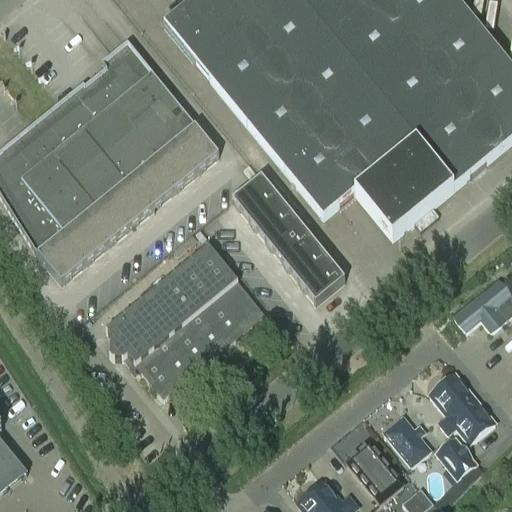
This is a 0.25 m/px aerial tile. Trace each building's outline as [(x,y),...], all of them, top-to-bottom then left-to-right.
[(180,17),(164,31),(323,226),(354,200),(392,247),(454,196),(511,148),(511,75),(450,0),(201,0),(196,5),(195,6),(180,17)] [(138,64),(124,75),(113,84),(107,77),(85,95),(83,93),(0,160),(0,202),(35,258),(61,292),(219,163),(195,134),(162,94),(138,64)] [(261,184),(232,208),(249,228),(278,205),(261,184)] [(278,205),(249,228),(265,249),(295,225),(278,205)] [(295,225),(265,249),(282,270),(311,246),(295,225)] [(311,246),(282,270),(299,290),(328,266),(311,246)] [(208,253),(106,337),(113,346),(110,349),(109,361),(112,365),(124,366),(127,363),(163,406),(265,322),(208,253)] [(511,260),(510,258),(502,264),(506,269),(511,265),(511,260)] [(328,266),(299,290),(315,311),(345,287),(328,266)] [(511,322),(511,303),(498,286),(452,323),(466,340),(480,328),(490,340),(511,322)] [(469,450),(495,430),(455,381),(429,402),(447,423),(439,430),(448,440),(456,434),(469,450)] [(183,430),(189,438),(208,423),(201,415),(183,430)] [(403,423),(383,439),(411,473),(430,457),(419,443),(424,439),(419,434),(414,438),(403,423)] [(0,499),(26,479),(0,447),(0,437),(0,499)] [(484,479),(483,478),(456,443),(434,460),(457,488),(458,487),(465,496),(476,486),(484,479)] [(369,448),(344,469),(378,511),(380,511),(405,492),(369,448)] [(298,510),(300,511),(355,511),(349,503),(341,510),(323,488),(298,509),(298,510)] [(420,494),(402,510),(403,511),(431,511),(433,510),(420,494)]
